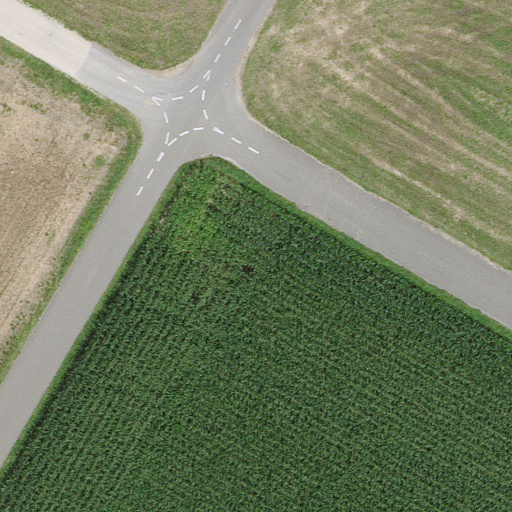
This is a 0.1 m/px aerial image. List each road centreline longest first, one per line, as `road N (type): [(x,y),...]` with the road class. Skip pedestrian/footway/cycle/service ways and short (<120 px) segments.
road 1 (residential): [(250,0),(0,426)]
road 2 (track): [(181,118),(511,309)]
road 3 (track): [(181,118),(0,10)]
